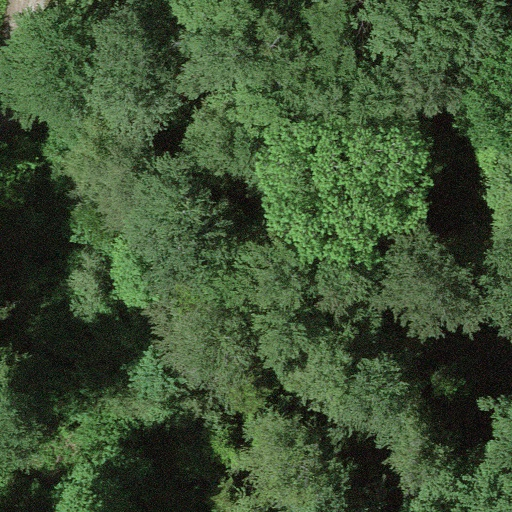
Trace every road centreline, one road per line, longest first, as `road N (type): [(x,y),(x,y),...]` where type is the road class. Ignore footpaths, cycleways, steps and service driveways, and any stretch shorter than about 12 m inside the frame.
road 1 (track): [(31,87),(92,93),(301,82),(366,70)]
road 2 (track): [(366,70),(511,33)]
